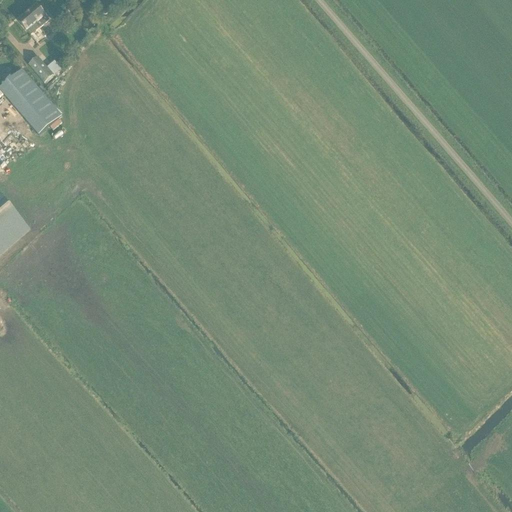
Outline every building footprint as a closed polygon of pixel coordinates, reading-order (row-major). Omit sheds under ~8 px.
[(37,25),(45,17),(36,6),(18,22),(27,33),(28,33),(31,37),(41,29),(37,25)] [(47,69),(38,58),(29,66),(44,84),(61,70),(55,62),(47,69)] [(62,117),(22,72),(0,90),(0,91),(39,137),(62,117)] [(53,103),(56,100),(48,91),(45,94),(53,103)] [(0,255),(29,231),(0,197),(0,255)]
